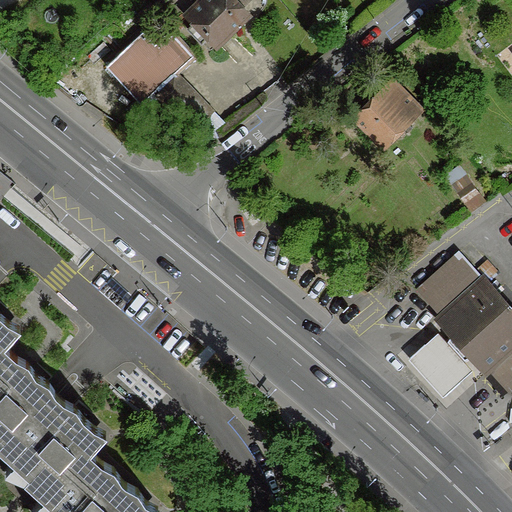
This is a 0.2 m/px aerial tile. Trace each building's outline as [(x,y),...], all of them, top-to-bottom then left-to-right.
[(233,0),(203,0),(188,13),(196,22),(210,36),(218,45),(248,16),(240,7),(233,0)] [(210,36),(196,22),(189,28),(202,43),(210,36)] [(144,32),(107,65),(142,105),(194,56),(171,30),(155,44),(144,32)] [(212,111),(180,77),(160,95),(193,130),(212,111)] [(385,94),(411,120),(422,109),(396,83),(385,94)] [(383,93),(358,117),(385,145),(411,120),(385,94),(383,93)] [(511,308),(462,252),(419,289),(443,315),(440,318),(453,334),(450,341),(466,359),(474,356),(488,372),(491,369),(511,392),(511,390),(511,308)] [(0,364),(13,350),(5,343),(22,325),(7,318),(0,310),(0,364)] [(466,359),(450,341),(439,329),(423,343),(409,355),(443,392),(456,380),(472,366),(466,359)] [(29,360),(13,350),(0,364),(0,445),(8,452),(60,393),(58,391),(49,378),(37,372),(29,360)] [(77,402),(60,393),(8,452),(30,473),(26,478),(55,504),(99,455),(91,449),(108,430),(94,423),(86,416),(77,402)] [(103,459),(99,455),(55,504),(47,511),(152,511),(159,505),(146,498),(139,486),(125,480),(115,465),(103,459)]
